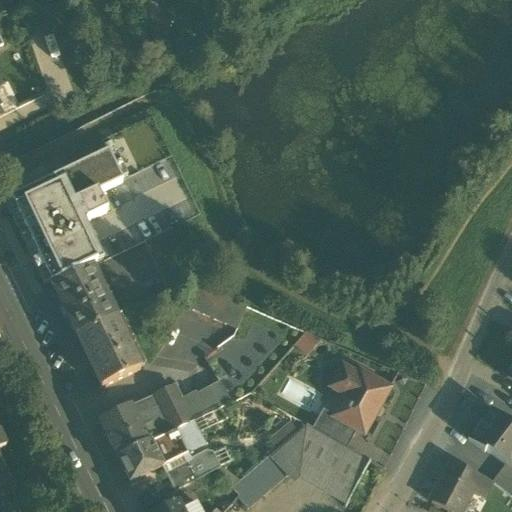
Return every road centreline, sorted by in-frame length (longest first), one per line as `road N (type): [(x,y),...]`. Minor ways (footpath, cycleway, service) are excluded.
road 1 (residential): [(390,507),(511,252)]
road 2 (secondary): [(104,511),(0,299)]
